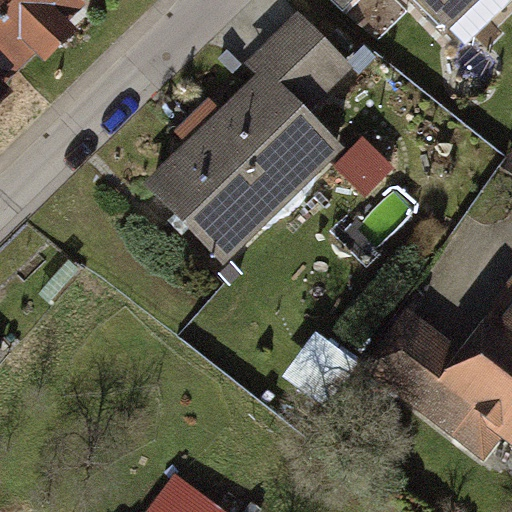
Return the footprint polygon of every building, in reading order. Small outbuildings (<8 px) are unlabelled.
[(0,0),(0,115),(114,8),(107,0),(0,0)] [(334,0),(351,15),(364,0),(334,0)] [(511,0),(437,0),(475,38),(511,0)] [(375,78),(318,18),(263,69),(276,82),(163,187),(242,271),(367,154),(333,118),(375,78)] [(511,313),(483,354),(417,307),(370,372),(498,463),(511,443),(511,313)] [(316,339),(297,381),(334,397),(353,355),(316,339)] [(239,511),(181,475),(156,511),(239,511)]
